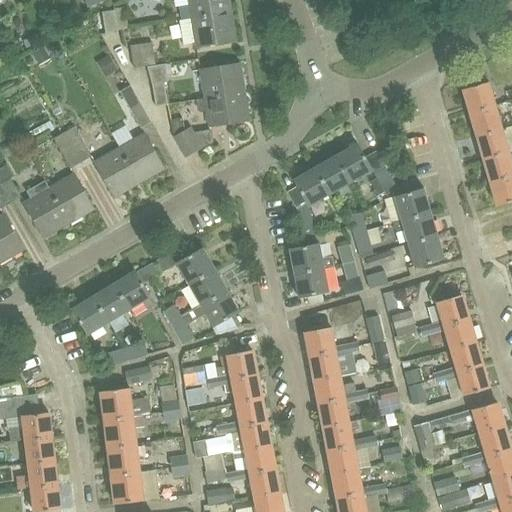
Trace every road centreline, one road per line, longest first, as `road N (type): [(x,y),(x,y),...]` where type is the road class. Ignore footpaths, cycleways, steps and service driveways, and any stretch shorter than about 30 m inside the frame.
road 1 (residential): [(241,169),(304,424),(288,449),(299,511)]
road 2 (residential): [(511,387),(414,69)]
road 3 (residential): [(23,293),(241,169)]
road 4 (residential): [(79,511),(60,370),(23,293)]
road 5 (residential): [(241,169),(286,139),(322,80)]
